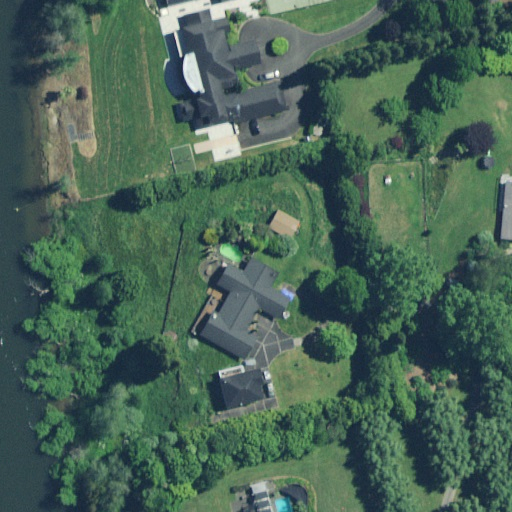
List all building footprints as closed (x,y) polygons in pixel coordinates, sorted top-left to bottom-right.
[(195,100),(178,105),(182,121),(193,118),(196,130),(207,127),(235,120),(236,124),(288,111),(281,81),(220,96),(219,91),(234,87),(230,71),(262,63),(256,39),(228,46),(225,33),(231,32),(227,17),(210,21),(208,10),(182,16),(185,29),(171,33),(177,55),(182,54),(180,57),(179,60),(179,64),(178,67),(178,71),(179,74),(179,78),(181,81),(182,84),(184,87),(186,89),(189,92),(191,94),(194,96),(195,100)] [(511,183),(504,183),(499,239),(511,239),(511,183)] [(298,222),(277,210),(267,228),(288,240),(298,222)] [(228,265),(216,286),(219,287),(215,296),(225,301),(218,314),(213,312),(200,336),(244,360),(257,337),(245,330),(258,308),(279,320),(290,299),(268,287),(272,281),(273,268),(252,256),(242,273),(228,265)] [(259,370),(255,371),(242,374),(240,367),(215,372),(223,409),(227,408),(262,400),(259,386),(262,385),(259,370)] [(272,511),(265,482),(250,486),(256,511),(272,511)]
